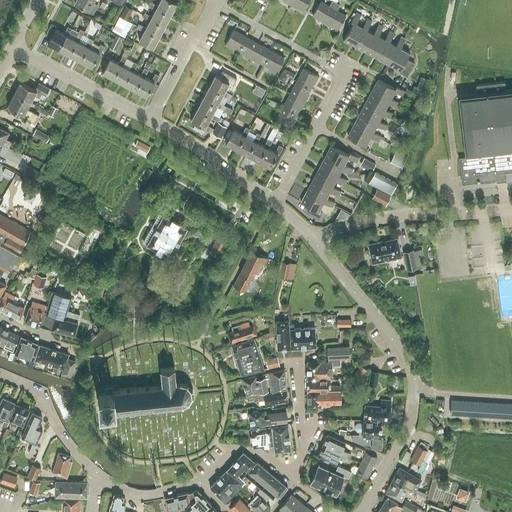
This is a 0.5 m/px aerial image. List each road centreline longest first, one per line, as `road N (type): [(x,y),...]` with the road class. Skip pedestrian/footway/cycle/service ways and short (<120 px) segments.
road 1 (unclassified): [(361,511),(409,421),(412,379),(392,338),(315,244)]
road 2 (residential): [(315,244),(335,230),(404,216),(511,211)]
road 3 (unclassified): [(150,122),(11,47)]
road 4 (unclassified): [(101,481),(30,388),(0,374)]
road 5 (unclassified): [(275,204),(150,122)]
road 6 (residential): [(275,204),(344,75)]
road 7 (residential): [(150,122),(215,0)]
